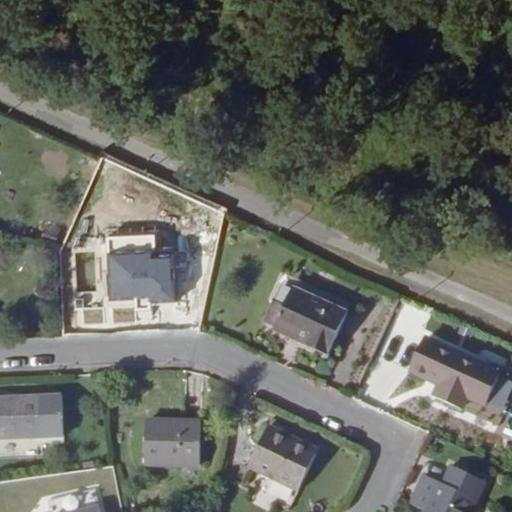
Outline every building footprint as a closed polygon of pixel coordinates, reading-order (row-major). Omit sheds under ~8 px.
[(150,304),(177,303),(175,256),(109,259),(111,301),(149,299),(150,304)] [(274,332),(328,357),(347,316),(293,291),(274,332)] [(436,387),(432,396),(465,412),(485,369),(425,340),(409,374),(436,387)] [(0,441),(43,440),(42,399),(0,400),(0,441)] [(201,425),(145,423),(145,465),(200,467),(201,425)] [(316,459),(286,444),(288,439),(268,430),(249,469),(299,493),(316,459)] [(472,511),(485,484),(452,469),(444,486),(438,484),(425,511),(472,511)]
